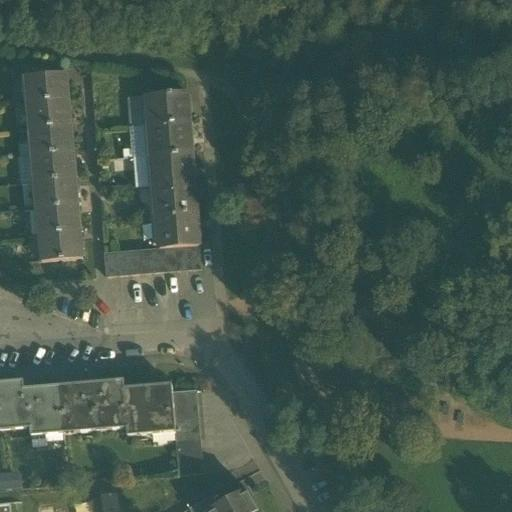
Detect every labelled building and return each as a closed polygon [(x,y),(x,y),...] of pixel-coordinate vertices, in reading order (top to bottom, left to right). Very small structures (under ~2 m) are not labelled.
[(67,77),(28,80),(31,107),(70,104),(67,77)] [(187,95),(147,99),(150,128),(189,124),(187,95)] [(70,104),(31,107),(33,134),(72,131),(70,104)] [(189,124),(150,128),(152,159),(192,155),(189,124)] [(72,131),(33,134),(35,160),(74,157),(72,131)] [(192,155),(152,159),(155,190),(194,186),(192,155)] [(74,157),(35,160),(37,186),(76,183),(74,157)] [(76,183),(37,186),(39,213),(79,210),(76,183)] [(194,186),(155,190),(157,205),(151,206),(152,221),(158,220),(197,217),(194,186)] [(79,210),(39,213),(42,239),(81,236),(79,210)] [(197,217),(158,220),(160,253),(164,252),(176,251),(188,250),(199,249),(197,217)] [(81,236),(42,239),(44,267),(83,264),(81,236)] [(199,249),(188,250),(190,273),(201,272),(199,249)] [(188,250),(176,251),(178,275),(190,273),(188,250)] [(176,251),(164,252),(167,276),(178,275),(176,251)] [(160,253),(152,253),(155,277),(167,276),(164,252),(160,253)] [(152,253),(141,254),(143,278),(155,277),(152,253)] [(141,254),(128,255),(131,279),(143,278),(141,254)] [(128,255),(116,256),(119,280),(131,279),(128,255)] [(116,256),(105,257),(108,281),(119,280),(116,256)] [(24,383),(0,384),(0,433),(30,431),(31,439),(64,436),(60,388),(25,391),(24,383)] [(125,383),(60,388),(64,436),(128,431),(129,430),(126,391),(125,383)] [(173,387),(126,391),(129,430),(128,431),(128,439),(176,435),(177,435),(174,395),(173,387)] [(198,393),(174,395),(177,435),(176,435),(177,443),(201,441),(198,393)] [(204,476),(201,441),(177,443),(180,478),(204,476)] [(0,489),(17,489),(17,474),(0,474),(0,489)] [(219,509),(214,511),(259,511),(249,493),(219,509)] [(213,498),(190,511),(214,511),(219,509),(213,498)]
